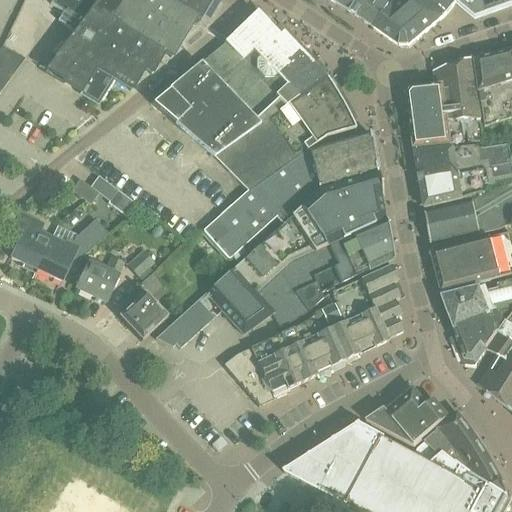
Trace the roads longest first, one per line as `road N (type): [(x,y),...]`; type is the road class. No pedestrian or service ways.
road 1 (residential): [(389,74),(386,126),(434,357)]
road 2 (residential): [(214,37),(0,218)]
road 3 (residential): [(228,495),(79,338),(25,314)]
road 4 (residential): [(228,495),(329,418),(434,357)]
road 5 (residential): [(511,30),(389,74)]
road 6 (residential): [(511,461),(434,357)]
road 7 (residential): [(283,0),(389,74)]
road 8 (unknown): [(202,208),(102,133)]
